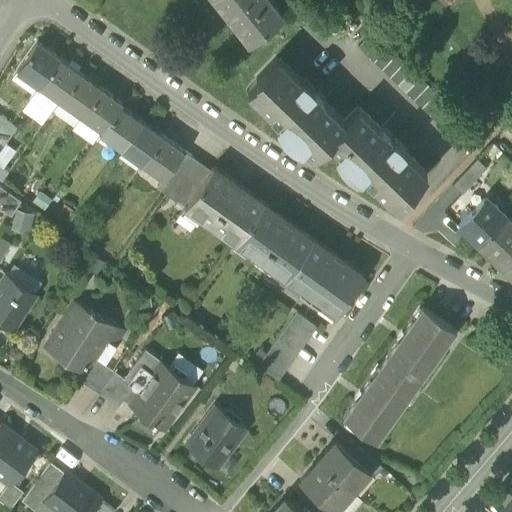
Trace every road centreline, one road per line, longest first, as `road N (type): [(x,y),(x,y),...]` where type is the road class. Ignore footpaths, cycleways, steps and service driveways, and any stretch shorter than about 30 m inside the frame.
road 1 (residential): [(410,247),(43,0)]
road 2 (residential): [(223,511),(312,405),(326,369),(410,247)]
road 3 (residential): [(0,383),(176,511)]
